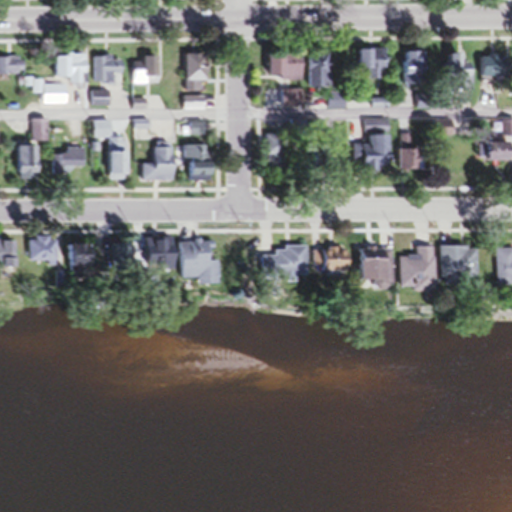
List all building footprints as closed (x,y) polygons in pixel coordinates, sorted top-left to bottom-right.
[(358,54),(358,84),(386,84),(387,54),(358,54)] [(428,57),(401,58),(402,94),(429,93),(428,57)] [(65,58),(65,75),(64,89),(85,89),(86,59),(65,58)] [(511,77),(511,58),(480,58),(479,81),(511,82),(511,77)] [(200,85),(207,85),(207,59),(183,59),(183,96),(200,96),(200,85)] [(269,59),(269,84),(302,84),(302,59),(269,59)] [(5,79),(23,79),(23,60),(5,60),(5,79)] [(328,90),(328,102),(344,103),(345,73),(330,73),(331,61),(310,60),(309,90),(328,90)] [(472,91),(472,69),(463,69),(463,60),(444,60),(444,91),(472,91)] [(113,87),(113,78),(122,78),(122,61),(92,61),(92,87),(113,87)] [(153,88),(153,61),(130,61),(130,88),(153,88)] [(41,107),(65,107),(65,90),(41,90),(41,107)] [(362,129),(364,138),(377,135),(377,133),(385,132),(384,125),(362,129)] [(106,184),(125,184),(126,131),(107,131),(106,184)] [(400,138),(400,175),(419,175),(419,138),(400,138)] [(389,140),(360,140),(360,172),(389,172),(389,140)] [(285,172),(285,145),(262,145),(262,172),(285,172)] [(511,147),(484,147),(484,165),(511,165),(511,147)] [(37,150),(15,150),(15,179),(37,179),(37,150)] [(210,150),(182,150),(182,186),(210,186),(210,150)] [(173,185),(173,151),(151,151),(151,168),(141,168),(141,185),(173,185)] [(83,171),(83,152),(63,152),(63,159),(49,159),(49,179),(70,179),(70,171),(83,171)] [(54,267),(54,241),(27,241),(27,267),(54,267)] [(174,242),(144,242),(144,275),(174,275),(174,242)] [(111,270),(131,270),(131,245),(111,245),(111,270)] [(178,284),(211,284),(212,245),(179,245),(178,284)] [(68,281),(85,281),(85,250),(68,250),(68,281)] [(396,293),(433,292),(432,250),(412,251),(412,260),(395,260),(396,293)] [(474,250),(437,250),(437,288),(474,288),(474,250)] [(94,251),(89,255),(94,262),(99,258),(94,251)] [(304,251),(273,251),(274,260),(259,260),(259,281),(305,280),(304,251)] [(511,290),(511,253),(493,254),(493,291),(511,290)] [(313,254),(313,276),(347,276),(347,254),(313,254)] [(356,254),(356,293),(389,293),(389,254),(356,254)]
